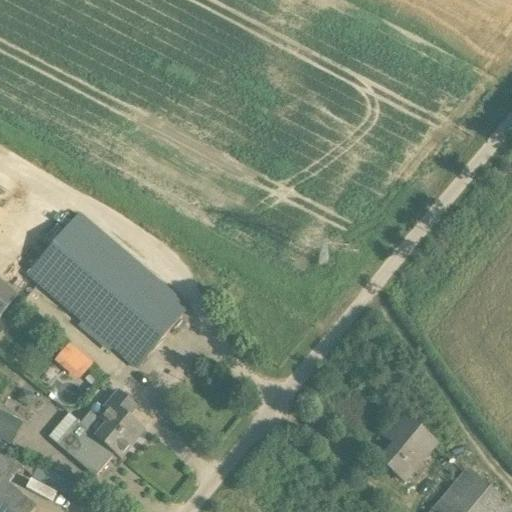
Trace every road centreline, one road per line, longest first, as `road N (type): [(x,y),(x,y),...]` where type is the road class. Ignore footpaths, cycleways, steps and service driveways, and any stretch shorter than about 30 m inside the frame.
road 1 (unclassified): [(188,511),(511,123)]
road 2 (unknown): [(276,405),(168,276),(50,191)]
